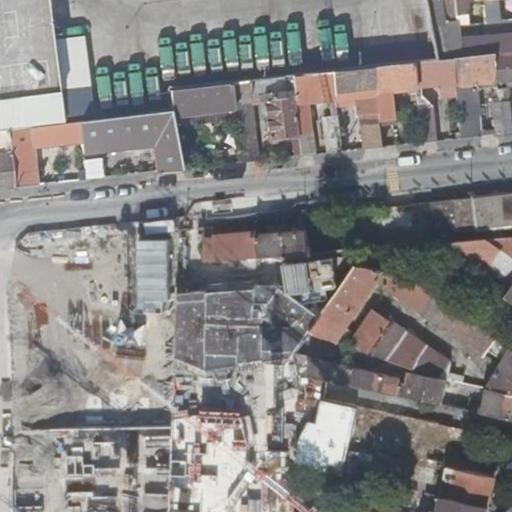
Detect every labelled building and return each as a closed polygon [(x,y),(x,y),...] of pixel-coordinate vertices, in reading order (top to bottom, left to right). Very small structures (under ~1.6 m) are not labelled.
[(0,0),(0,100),(14,99),(17,128),(64,123),(46,0),(0,0)] [(441,0),(427,0),(435,42),(458,39),(457,25),(456,17),(455,7),(443,8),(441,0)] [(455,7),(454,0),(441,0),(443,8),(455,7)] [(454,0),(455,7),(456,17),(466,16),(465,0),(454,0)] [(511,0),(483,0),(486,22),(498,21),(495,0),(511,0)] [(511,32),(458,39),(435,42),(438,59),(452,58),(494,53),(511,50),(511,32)] [(494,53),(452,58),(455,83),(461,139),(482,136),(476,84),(506,80),(507,85),(511,84),(511,88),(511,87),(511,56),(494,58),(494,53)] [(452,58),(438,59),(413,62),(416,87),(421,133),(435,131),(433,107),(422,97),(421,86),(455,83),(452,58)] [(416,87),(413,62),(374,66),(377,91),(378,105),(379,117),(380,123),(395,121),(392,90),(416,87)] [(377,91),(374,66),(335,71),(337,96),(353,94),(354,104),(356,118),(359,117),(363,117),(366,140),(367,149),(383,147),(380,123),(379,117),(378,105),(377,91)] [(337,96),(335,71),(293,75),(300,135),(302,156),(313,155),(308,99),(337,96)] [(293,75),(231,82),(234,107),(235,120),(240,163),(259,161),(251,102),(266,100),(269,139),(300,135),(293,75)] [(169,89),(171,110),(171,114),(174,128),(235,120),(234,107),(231,82),(179,88),(169,89)] [(353,94),(337,96),(339,116),(340,133),(349,132),(345,105),(354,104),(353,94)] [(14,99),(0,100),(0,130),(10,129),(17,128),(14,99)] [(171,110),(80,121),(83,142),(84,154),(155,145),(158,171),(182,169),(174,128),(171,114),(171,110)] [(340,133),(339,116),(323,118),(326,153),(341,152),(340,133)] [(362,149),(367,149),(366,140),(363,117),(359,117),(362,149)] [(64,123),(17,128),(10,129),(11,138),(12,152),(16,187),(39,184),(35,148),(83,142),(80,121),(64,123)] [(500,124),(501,134),(511,133),(511,123),(500,124)] [(11,138),(10,129),(0,130),(0,188),(16,187),(12,152),(11,138)] [(101,159),(85,161),(86,172),(87,179),(103,177),(101,159)] [(511,193),(455,199),(458,233),(511,227),(511,193)] [(261,258),(312,253),(308,232),(258,236),(261,258)] [(211,240),(213,261),(261,258),(258,236),(211,240)] [(177,511),(183,238),(152,238),(150,314),(114,313),(109,511),(177,511)] [(139,238),(138,274),(118,273),(117,299),(146,300),(147,281),(142,281),(144,254),(151,255),(152,239),(139,238)] [(505,238),(488,239),(503,250),(511,256),(511,241),(506,242),(505,238)] [(446,243),(447,253),(464,265),(466,261),(492,266),(503,250),(488,239),(446,243)] [(371,249),(360,264),(400,272),(402,270),(511,347),(511,340),(509,338),(511,333),(511,331),(411,259),(417,251),(511,318),(511,299),(464,265),(447,253),(433,244),(401,246),(398,257),(395,257),(394,247),(371,249)] [(511,256),(503,250),(492,266),(487,274),(497,281),(505,270),(511,274),(511,282),(508,289),(511,292),(511,291),(511,256)] [(360,264),(313,332),(333,339),(376,278),(488,357),(505,366),(491,389),(511,393),(511,347),(402,270),(400,272),(360,264)] [(497,281),(508,289),(511,282),(511,274),(505,270),(497,281)] [(415,372),(449,379),(453,380),(472,385),(474,378),(451,372),(453,362),(375,309),(350,345),(354,346),(354,347),(416,369),(415,372)] [(333,339),(330,352),(351,357),(354,347),(354,346),(350,345),(333,339)] [(296,356),(302,374),(309,376),(311,366),(313,357),(298,354),(296,356)] [(311,366),(309,376),(351,385),(355,367),(355,366),(313,357),(311,366)] [(355,367),(351,385),(399,395),(403,378),(355,367)] [(403,378),(399,395),(443,405),(449,379),(415,372),(405,369),(403,378)] [(511,393),(491,389),(485,414),(511,419),(511,393)] [(360,407),(352,446),(364,448),(372,450),(373,450),(381,412),(360,407)] [(441,425),(400,416),(393,449),(434,458),(441,425)] [(502,458),(511,443),(511,440),(468,431),(461,457),(453,455),(452,461),(460,463),(459,469),(497,478),(502,458)] [(373,450),(372,450),(365,480),(395,486),(401,456),(373,450)] [(436,490),(441,465),(418,460),(413,485),(436,490)] [(491,507),(497,478),(459,469),(450,467),(444,497),(447,498),(491,507)] [(490,511),(491,507),(447,498),(444,511),(490,511)]
